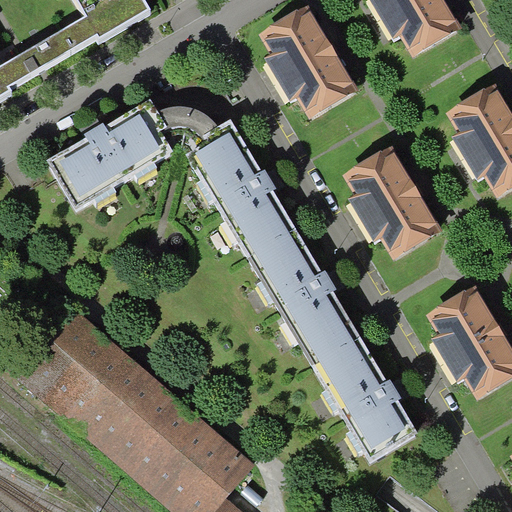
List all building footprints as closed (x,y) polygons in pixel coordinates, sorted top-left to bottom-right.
[(0,93),(148,9),(142,0),(70,0),(81,18),(0,63),(0,93)] [(379,0),(411,54),(454,29),(437,0),(379,0)] [(307,109),(350,84),(308,11),(265,36),(307,109)] [(495,192),(511,181),(511,123),(495,94),(452,119),(495,192)] [(370,461),(416,434),(391,394),(327,286),(269,188),(231,121),(217,130),(208,118),(192,109),(174,109),(159,114),(152,102),(98,135),(49,164),(80,210),(174,154),(161,134),(176,128),(190,131),(198,137),(204,146),(189,154),(370,461)] [(390,252),(433,227),(390,155),(347,180),(390,252)] [(475,391),(511,369),(511,356),(475,294),(432,319),(475,391)] [(248,511),(229,496),(259,460),(86,316),(28,385),(179,511),(248,511)]
